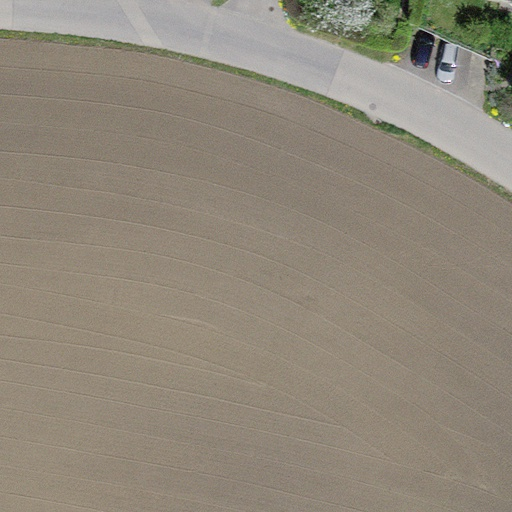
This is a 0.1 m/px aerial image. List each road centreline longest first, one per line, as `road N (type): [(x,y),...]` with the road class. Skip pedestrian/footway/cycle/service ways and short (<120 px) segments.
road 1 (unclassified): [(170,42),(298,66),(511,174)]
road 2 (unclassified): [(0,11),(170,42)]
